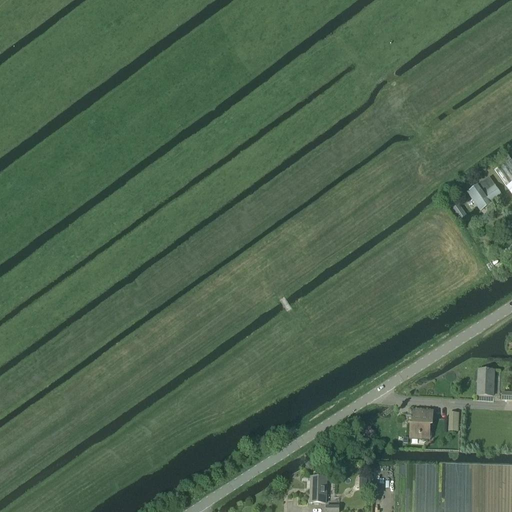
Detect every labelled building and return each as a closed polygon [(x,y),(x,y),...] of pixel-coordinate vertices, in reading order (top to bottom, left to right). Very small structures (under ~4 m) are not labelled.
[(511,161),(511,160),(495,172),(511,195),(511,161)] [(489,179),(468,194),(481,212),(502,198),(489,179)] [(455,200),(446,206),(459,225),(468,219),(455,200)] [(493,397),(494,372),(478,371),(478,396),(493,397)] [(501,402),(511,402),(511,393),(501,393),(501,402)] [(414,419),(412,419),(411,438),(428,439),(429,427),(431,427),(432,414),(414,413),(414,419)] [(449,414),(448,433),(459,433),(459,414),(449,414)] [(310,504),(326,504),(326,479),(311,478),(310,504)]
